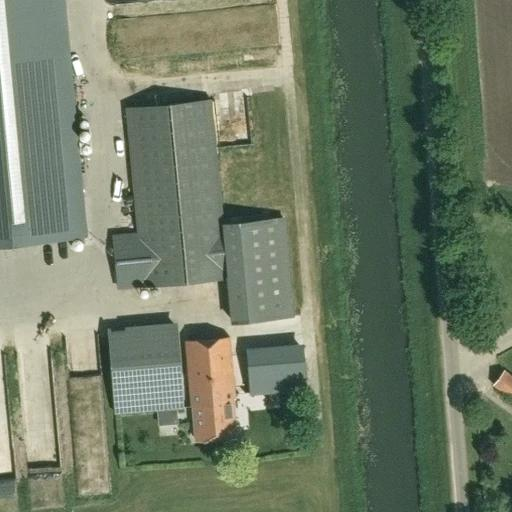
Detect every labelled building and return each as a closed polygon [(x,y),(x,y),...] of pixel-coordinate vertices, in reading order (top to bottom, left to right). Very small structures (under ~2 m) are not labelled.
[(0,0),(0,245),(84,238),(62,0),(0,0)] [(127,108),(139,234),(115,236),(119,288),(228,278),(233,323),(292,317),(283,219),(221,225),(210,100),(127,108)] [(90,325),(60,326),(62,364),(92,363),(90,325)] [(193,407),(196,440),(236,437),(232,399),(235,399),(229,337),(185,341),(191,407),(193,407)] [(31,364),(41,363),(39,343),(29,344),(31,364)] [(302,349),(247,353),(250,393),(306,389),(302,349)] [(111,372),(114,414),(183,407),(179,366),(111,372)] [(511,377),(503,371),(492,385),(511,400),(511,377)]
